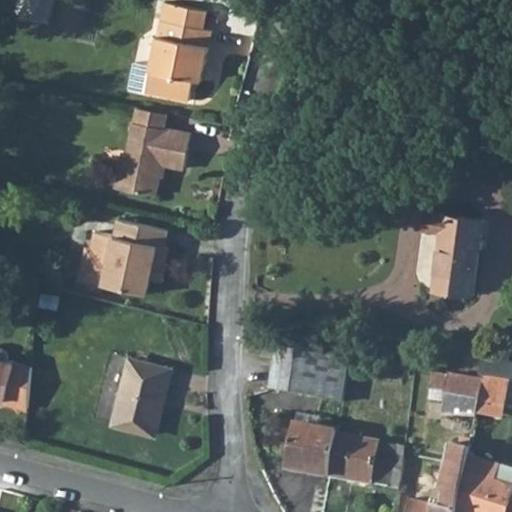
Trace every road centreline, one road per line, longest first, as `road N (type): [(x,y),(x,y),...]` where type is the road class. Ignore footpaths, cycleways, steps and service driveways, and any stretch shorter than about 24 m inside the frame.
road 1 (residential): [(292,0),(260,76),(237,192),(227,287),(228,511)]
road 2 (residential): [(177,511),(0,464)]
